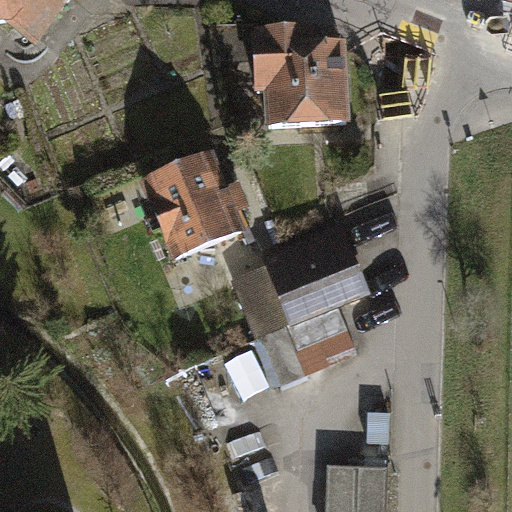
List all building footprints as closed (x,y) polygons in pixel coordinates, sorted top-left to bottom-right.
[(0,0),(0,55),(9,62),(19,49),(47,69),(96,0),(0,0)] [(344,48),(254,49),(255,112),(269,112),(269,148),(346,147),(344,48)] [(211,167),(143,195),(178,283),(247,255),(234,224),(247,219),(237,194),(224,199),(211,167)] [(343,240),(231,292),(260,355),(337,320),(372,303),(343,240)] [(337,320),(260,355),(281,401),(358,366),(337,320)] [(326,477),(325,511),(389,511),(391,422),(366,421),(366,466),(359,466),(358,477),(326,477)]
